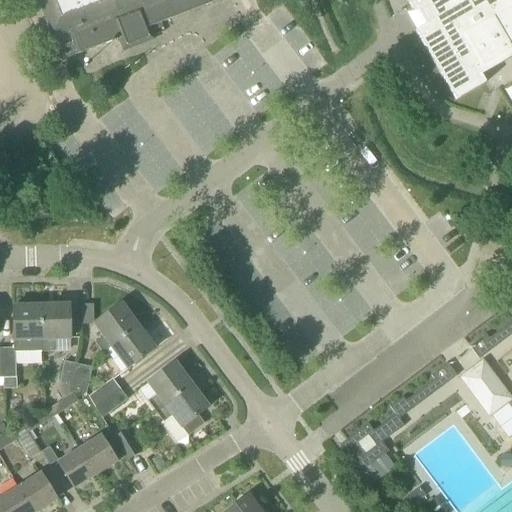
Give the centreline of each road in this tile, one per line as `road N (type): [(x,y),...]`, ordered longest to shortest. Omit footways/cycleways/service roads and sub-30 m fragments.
road 1 (unclassified): [(0,258),(90,255),(149,276),(200,327),(267,423)]
road 2 (residential): [(124,511),(267,423)]
